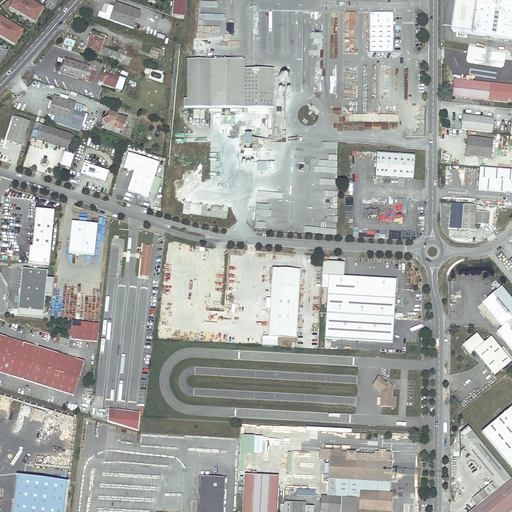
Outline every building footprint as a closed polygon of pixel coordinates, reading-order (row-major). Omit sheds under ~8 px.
[(13,0),(10,7),(16,11),(22,15),(29,18),(35,22),(43,8),(29,0),(28,0),(28,1),(26,0),(13,0)] [(186,0),(174,0),(173,14),(185,15),(186,0)] [(511,0),(456,0),(452,32),(511,40),(511,0)] [(133,29),(136,20),(139,11),(115,3),(114,7),(109,5),(105,14),(100,12),(98,16),(109,20),(133,29)] [(370,13),(370,51),(393,51),(393,25),(393,22),(393,13),(370,13)] [(19,28),(8,21),(7,23),(2,21),(3,19),(0,16),(0,35),(7,40),(15,44),(22,33),(18,30),(19,28)] [(242,40),(241,22),(203,23),(203,28),(216,28),(216,41),(242,40)] [(91,37),(89,43),(90,44),(88,49),(93,51),(93,52),(99,54),(101,47),(105,36),(92,32),(91,37)] [(88,49),(90,44),(89,43),(85,52),(92,54),(93,52),(93,51),(88,49)] [(101,47),(99,54),(107,57),(109,50),(101,47)] [(150,53),(154,55),(158,56),(160,51),(152,48),(150,53)] [(107,57),(113,59),(118,61),(121,54),(109,50),(107,57)] [(89,67),(77,63),(65,59),(61,73),(84,81),(89,67)] [(184,99),(184,108),(273,108),(273,86),(276,86),(276,73),(273,73),(273,69),(244,69),(244,60),(187,60),(188,99),(184,99)] [(89,67),(84,81),(92,83),(96,69),(89,67)] [(101,73),(100,77),(99,80),(104,82),(104,81),(116,85),(119,77),(115,75),(114,77),(101,73)] [(511,86),(454,80),(452,97),(511,103),(511,86)] [(54,117),(59,118),(70,122),(75,104),(53,96),(47,115),(54,117)] [(81,113),(83,106),(75,104),(70,122),(59,118),(54,117),(52,122),(74,129),(80,131),(85,114),(81,113)] [(117,114),(113,113),(109,112),(108,116),(109,116),(108,117),(107,117),(103,120),(105,125),(112,122),(112,121),(114,122),(113,126),(117,127),(117,129),(122,131),(124,126),(125,127),(127,118),(121,116),(121,117),(119,116),(118,116),(118,117),(117,117),(116,117),(117,114)] [(492,119),(461,115),(460,129),(490,133),(492,119)] [(6,141),(14,144),(21,146),(27,128),(29,122),(14,117),(6,141)] [(69,143),(72,144),(74,136),(41,126),(43,120),(37,118),(29,141),(36,144),(37,140),(67,150),(69,143)] [(24,147),(30,129),(27,128),(21,146),(24,147)] [(467,137),(466,146),(464,156),(490,159),(492,140),(467,137)] [(65,149),(60,164),(70,168),(75,153),(65,149)] [(244,149),(244,157),(253,157),(253,149),(244,149)] [(413,180),(414,155),(376,152),(375,177),(405,179),(413,180)] [(134,171),(139,157),(129,154),(124,168),(134,171)] [(139,157),(134,171),(128,191),(148,197),(158,163),(139,157)] [(105,182),(108,172),(95,168),(96,164),(85,161),(81,174),(105,182)] [(511,170),(478,168),(476,190),(511,193),(511,170)] [(463,205),(461,230),(474,231),(474,225),(486,226),(487,214),(475,213),(476,206),(463,205)] [(55,210),(37,209),(34,245),(51,247),(55,210)] [(97,224),(71,221),(68,253),(93,256),(97,224)] [(148,277),(151,246),(143,245),(142,254),(142,259),(140,276),(148,277)] [(194,261),(197,252),(182,248),(180,256),(194,261)] [(345,263),(329,262),(323,262),(322,275),(328,275),(344,276),(345,263)] [(300,270),(273,268),(268,336),(296,338),(300,270)] [(44,313),(48,272),(23,269),(19,303),(22,304),(21,310),(44,313)] [(344,276),(328,275),(326,313),(394,318),(396,279),(344,276)] [(511,350),(511,299),(502,287),(482,303),(502,327),(506,332),(500,337),(511,350)] [(394,318),(326,313),(324,338),(392,342),(394,318)] [(72,322),(70,340),(97,343),(99,325),(72,322)] [(497,332),(500,337),(506,332),(502,327),(497,332)] [(0,335),(0,373),(73,396),(84,362),(0,335)] [(465,345),(466,346),(467,348),(466,349),(471,355),(474,352),(494,376),(511,362),(492,337),(484,343),(477,335),(465,345)] [(378,376),(373,385),(377,388),(378,387),(383,389),(383,394),(381,393),(380,406),(395,407),(395,397),(392,397),(393,389),(388,387),(389,386),(389,385),(389,384),(389,383),(389,382),(388,381),(387,380),(386,382),(383,380),(383,379),(378,376)] [(511,406),(482,432),(511,468),(511,406)] [(134,413),(115,411),(114,425),(132,430),(134,413)] [(136,413),(134,413),(132,430),(138,432),(140,417),(143,417),(143,415),(140,414),(140,413),(136,413)] [(511,478),(468,426),(460,433),(457,452),(462,448),(491,483),(484,489),(489,496),(511,478)] [(262,454),(263,436),(241,435),(240,472),(244,472),(245,454),(262,454)] [(328,477),(390,480),(391,462),(390,462),(390,453),(385,452),(379,452),(374,452),(374,454),(357,453),(355,454),(355,460),(346,459),(346,453),(329,452),(328,477)] [(244,475),(241,511),(275,511),(278,477),(244,475)] [(63,511),(67,483),(17,476),(12,511),(63,511)] [(200,477),(197,511),(222,511),(224,478),(200,477)] [(327,497),(328,497),(359,498),(359,492),(364,492),(389,494),(390,480),(328,477),(327,497)] [(489,496),(468,511),(508,511),(511,509),(511,479),(511,478),(489,496)] [(364,492),(359,492),(359,498),(358,511),(391,511),(392,494),(389,494),(364,492)] [(321,496),(320,511),(327,511),(328,497),(327,497),(321,496)] [(358,511),(359,498),(328,497),(327,511),(358,511)] [(290,503),(284,502),(284,503),(283,511),(313,511),(314,506),(305,505),(305,504),(290,503)]
